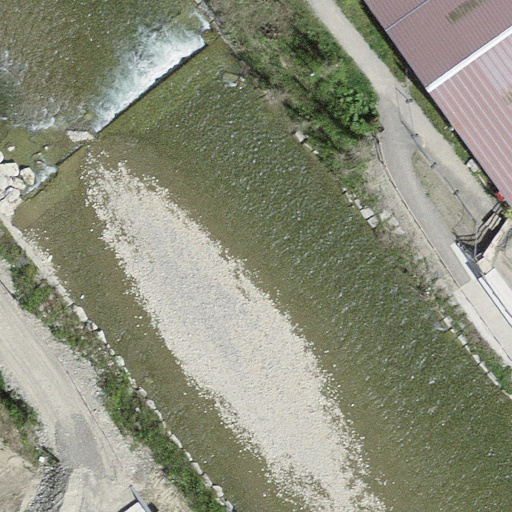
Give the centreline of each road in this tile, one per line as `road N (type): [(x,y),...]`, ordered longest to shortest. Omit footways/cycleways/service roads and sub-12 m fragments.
road 1 (track): [(511,272),(309,0)]
road 2 (tertiary): [(511,332),(271,511)]
road 3 (track): [(133,511),(0,331)]
